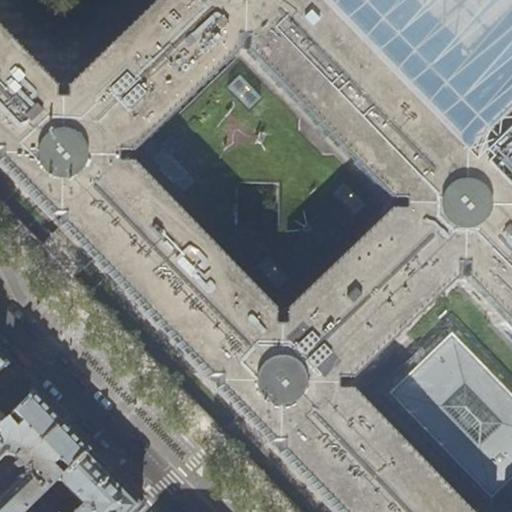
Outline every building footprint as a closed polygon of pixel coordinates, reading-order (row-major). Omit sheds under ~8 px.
[(234,40),(196,0),(156,0),(117,38),(64,89),(64,100),(115,154),(126,154),(141,140),(215,68),(234,50),(234,40)] [(196,0),(234,40),(245,40),(286,0),(196,0)] [(286,0),(245,40),(245,51),(390,202),(401,202),(455,150),(455,139),(321,0),(286,0)] [(511,0),(321,0),(455,139),(455,150),(465,150),(466,140),(511,94),(511,0)] [(0,150),(53,100),(53,89),(0,33),(0,150)] [(329,154),(240,66),(133,173),(275,316),(384,208),(329,154)] [(511,94),(466,140),(465,150),(511,198),(511,94)] [(53,100),(0,150),(0,163),(51,217),(61,217),(115,165),(115,154),(64,100),(53,100)] [(401,202),(401,213),(452,266),(463,266),(511,219),(511,198),(465,150),(455,150),(401,202)] [(207,379),(217,379),(271,327),(275,316),(133,173),(126,165),(115,165),(61,217),(61,227),(207,379)] [(282,316),(282,327),(334,380),(344,381),(452,277),(452,266),(401,213),(390,213),(282,316)] [(511,219),(463,266),(463,277),(511,327),(511,219)] [(494,507),(502,500),(508,493),(511,489),(511,381),(452,319),(419,350),(414,355),(409,360),(376,391),(490,511),(494,507)] [(217,379),(217,390),(269,443),(279,443),(334,391),(334,380),(282,327),(271,327),(217,379)] [(12,375),(8,379),(13,384),(17,380),(12,375)] [(279,443),(279,454),(335,511),(460,511),(352,399),(344,391),(334,391),(279,443)] [(85,450),(57,421),(31,394),(1,421),(0,422),(0,511),(21,511),(35,499),(46,489),(55,480),(85,450)] [(85,450),(55,480),(76,502),(69,509),(72,511),(136,511),(141,508),(114,480),(85,450)] [(46,489),(35,499),(40,504),(50,494),(46,489)]
